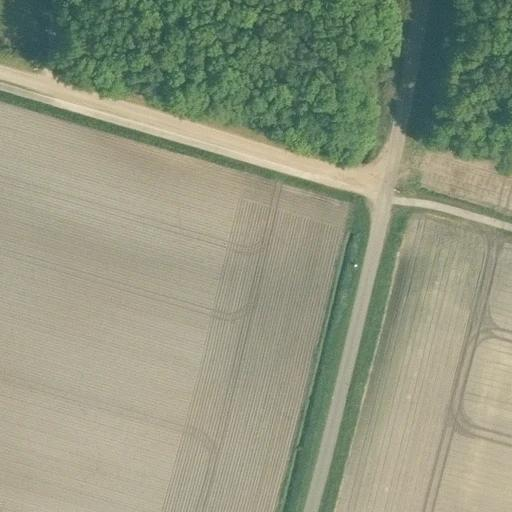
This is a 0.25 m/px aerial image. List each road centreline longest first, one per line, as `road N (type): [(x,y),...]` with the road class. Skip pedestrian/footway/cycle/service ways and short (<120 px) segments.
road 1 (unclassified): [(303,511),(385,200),(421,0)]
road 2 (track): [(0,76),(387,188)]
